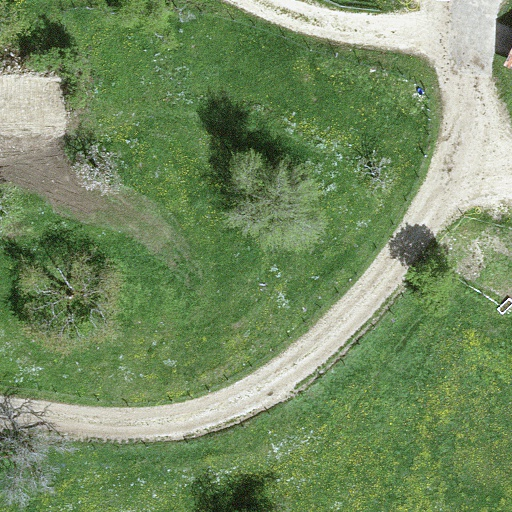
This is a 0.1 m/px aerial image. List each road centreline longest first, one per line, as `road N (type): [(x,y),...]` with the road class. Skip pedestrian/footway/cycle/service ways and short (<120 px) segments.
road 1 (track): [(0,423),(176,421),(279,369),(326,327),(413,217),(446,145),(458,89),(456,41)]
road 2 (track): [(267,0),(294,13),(456,41)]
